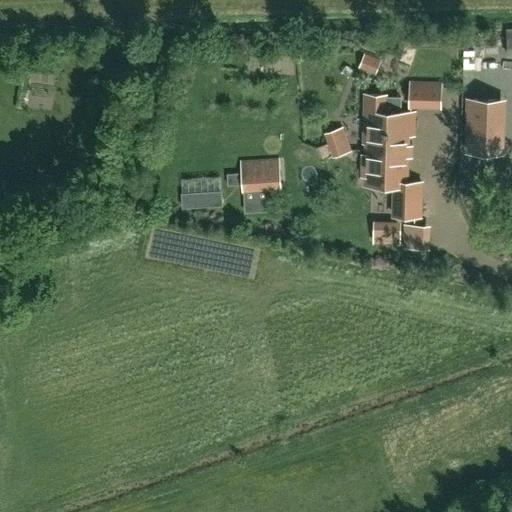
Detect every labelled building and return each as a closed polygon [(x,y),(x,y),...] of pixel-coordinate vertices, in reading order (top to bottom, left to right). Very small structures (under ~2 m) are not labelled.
[(364,53),(358,68),(375,75),(381,60),(364,53)] [(411,106),(426,106),(427,88),(411,88),(411,106)] [(365,94),(364,118),(368,118),(367,130),(364,130),(364,143),(367,143),(366,155),(362,154),(362,176),(366,176),(366,184),(395,185),(394,215),(421,216),(422,182),(407,182),(407,156),(408,146),(408,135),(414,135),(415,112),(400,112),(385,112),(385,97),(385,95),(365,94)] [(499,100),(468,99),(466,151),(497,152),(499,100)] [(353,150),(344,125),(326,132),(335,156),(353,150)] [(243,192),(280,189),(278,158),(241,160),(243,192)] [(222,205),(221,190),(183,192),(183,207),(222,205)] [(250,209),(267,209),(267,199),(249,200),(250,209)] [(511,213),(481,222),(484,234),(511,226),(511,213)] [(390,227),(389,242),(400,243),(401,228),(390,227)]
